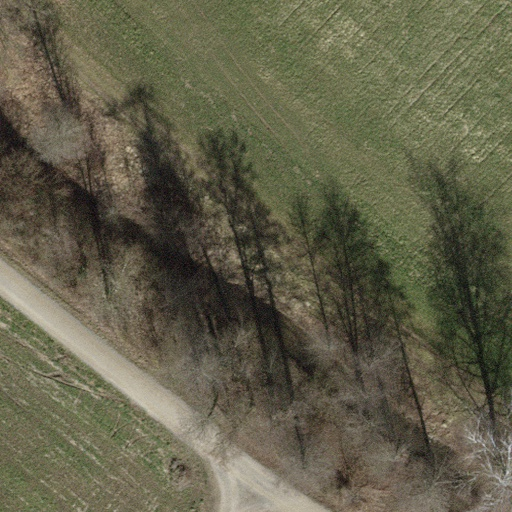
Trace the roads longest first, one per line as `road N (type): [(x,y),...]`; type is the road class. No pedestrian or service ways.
road 1 (track): [(511,413),(370,319),(8,0)]
road 2 (track): [(0,269),(273,497)]
